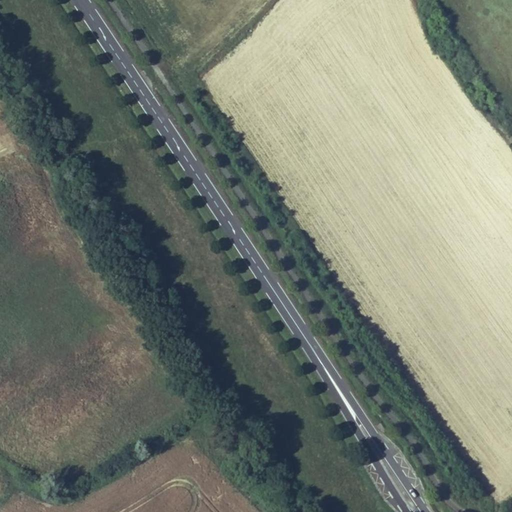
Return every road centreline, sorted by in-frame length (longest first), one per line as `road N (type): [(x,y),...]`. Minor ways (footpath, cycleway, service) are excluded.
road 1 (tertiary): [(317,356),(80,0)]
road 2 (tertiary): [(425,511),(317,356)]
road 3 (tertiary): [(317,356),(406,511)]
